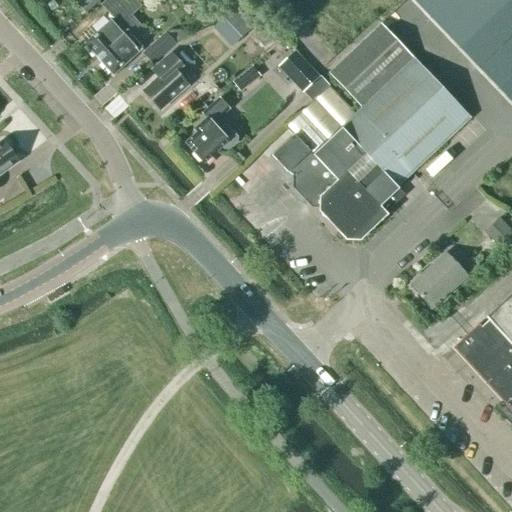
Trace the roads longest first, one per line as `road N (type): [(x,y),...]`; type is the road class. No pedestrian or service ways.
road 1 (secondary): [(439,511),(181,233),(158,221),(136,224)]
road 2 (unclassified): [(136,224),(109,150),(0,25)]
road 3 (secondary): [(0,301),(136,224)]
road 4 (unknown): [(262,188),(356,301)]
